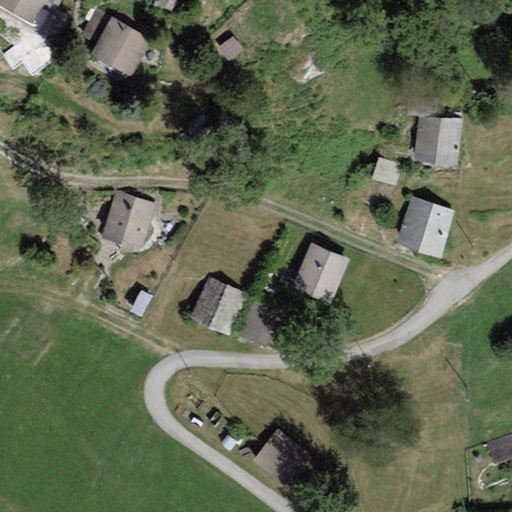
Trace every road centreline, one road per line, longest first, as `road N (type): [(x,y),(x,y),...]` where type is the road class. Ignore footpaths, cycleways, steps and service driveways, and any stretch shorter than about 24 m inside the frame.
road 1 (residential): [(511,249),(402,333),(342,356),(182,360),(156,371),(149,393),(155,411),(283,511)]
road 2 (track): [(0,147),(49,174),(194,185),(253,200),(437,273),(454,288)]
